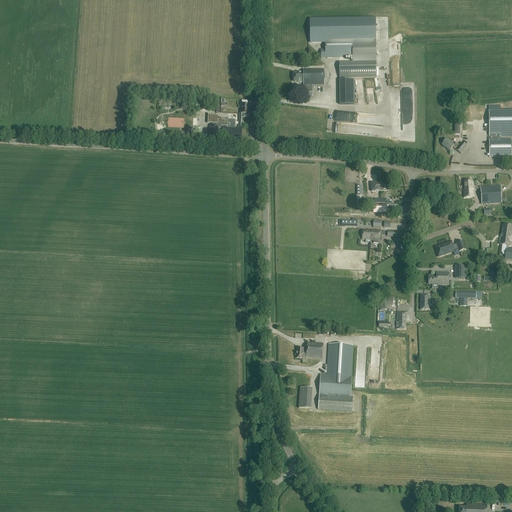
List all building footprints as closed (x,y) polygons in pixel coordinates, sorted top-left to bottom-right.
[(353,62),(376,62),(375,19),(310,20),(310,43),(311,43),(311,40),(325,40),(325,50),(321,50),(321,58),(325,58),(353,57),(353,62)] [(377,78),(377,67),(340,68),(341,79),(377,78)] [(312,70),(312,85),(324,85),(324,69),(312,70)] [(312,96),(312,85),(312,70),(303,70),(303,73),(294,73),(294,82),(300,82),(300,83),(303,83),(303,85),(304,85),(304,96),(312,96)] [(339,80),(340,105),(354,105),(354,80),(339,80)] [(239,118),(242,118),(242,114),(243,114),(243,118),(248,118),(248,114),(249,105),(241,105),(239,105),(238,108),(241,108),(241,114),(239,113),(239,118)] [(511,111),(489,111),(489,137),(490,137),(490,139),(489,139),(489,157),(511,157),(511,153),(511,143),(511,144),(511,139),(500,139),(500,137),(511,137),(511,111)] [(361,123),(362,115),(348,114),(347,116),(342,116),(342,114),(341,113),(340,121),(361,123)] [(242,118),(239,118),(238,128),(235,127),(235,121),(218,120),(218,116),(209,115),(208,123),(211,124),(211,127),(210,126),(209,136),(218,137),(218,136),(222,136),(222,137),(241,138),(242,118)] [(402,141),(404,127),(384,124),(383,128),(346,123),(346,126),(342,125),(343,123),(336,122),(335,126),(332,125),(331,129),(329,129),(329,131),(334,132),(335,127),(338,127),(343,127),(343,132),(383,138),(402,141)] [(454,145),(446,139),(442,145),(449,151),(453,147),(460,154),(466,147),(462,143),(459,145),(456,143),(454,145)] [(464,181),(464,189),(473,189),(473,181),(464,181)] [(381,191),(381,183),(371,184),(371,192),(380,192),(380,191),(381,191)] [(502,204),(500,186),(480,187),(481,205),(502,204)] [(474,197),(473,189),(464,189),(464,190),(463,190),(463,198),(474,197)] [(511,228),(511,226),(503,225),(501,238),(500,238),(499,245),(506,246),(505,260),(511,260),(511,248),(508,248),(509,246),(510,246),(511,237),(511,228)] [(376,230),(376,232),(376,235),(374,235),(374,237),(371,237),(370,240),(374,241),(373,243),(378,244),(379,241),(380,241),(380,235),(385,236),(385,232),(380,231),(376,230)] [(362,240),(370,240),(371,237),(374,237),(374,235),(376,235),(376,232),(363,231),(362,240)] [(465,249),(463,242),(456,244),(456,245),(453,246),(451,242),(446,244),(446,245),(440,247),(440,246),(435,247),(438,257),(455,252),(454,251),(458,250),(459,252),(465,249)] [(455,266),(455,279),(464,279),(464,266),(455,266)] [(449,273),(436,273),(436,276),(429,276),(429,285),(436,285),(449,285),(449,273)] [(455,292),(455,299),(476,300),(476,292),(455,292)] [(430,310),(430,295),(420,295),(420,310),(430,310)] [(407,314),(397,313),(397,329),(406,329),(406,320),(407,320),(407,314)] [(323,343),(306,342),(306,352),(303,352),(303,349),(296,348),(296,359),(303,359),(303,357),(306,357),(306,358),(322,358),(323,343)] [(353,346),(329,344),(327,375),(351,377),(353,346)] [(351,377),(327,375),(327,376),(320,375),(319,395),(350,397),(351,377)] [(309,388),(300,387),(298,408),(307,409),(309,388)] [(350,397),(319,395),(318,410),(351,412),(352,397),(350,397)]
